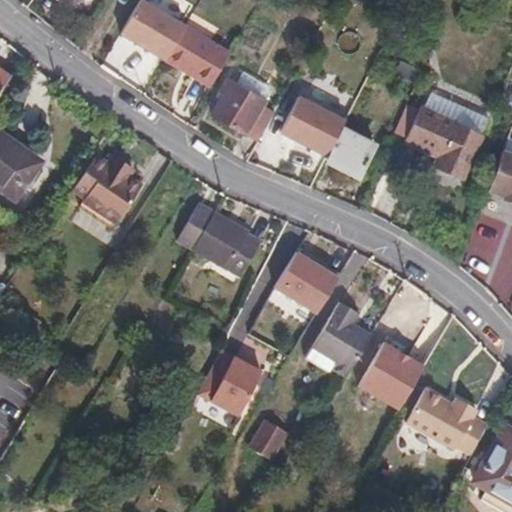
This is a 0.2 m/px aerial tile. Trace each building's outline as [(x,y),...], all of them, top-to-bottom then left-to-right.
[(166,61),(185,27),(139,1),(120,33),(166,61)] [(209,88),(230,53),(185,27),(166,61),(209,88)] [(329,54),(313,84),(338,98),(359,58),(334,44),(329,54)] [(303,79),(313,84),(329,54),(320,49),(303,79)] [(0,88),(10,74),(0,67),(0,88)] [(242,72),(234,85),(261,101),(269,87),(242,72)] [(261,101),(234,85),(226,80),(219,92),(223,94),(211,116),(256,142),(274,112),(261,104),(263,102),(261,101)] [(427,91),(420,107),(480,134),(487,118),(427,91)] [(460,180),(480,134),(420,107),(405,142),(436,156),(431,166),(460,180)] [(0,129),(0,187),(14,197),(40,158),(0,129)] [(375,147),(342,129),(325,160),(360,177),(375,147)] [(511,138),(506,136),(500,151),(511,155),(511,138)] [(112,152),(133,166),(136,162),(115,147),(112,152)] [(99,148),(77,181),(88,189),(85,194),(119,216),(144,179),(131,170),(133,166),(112,152),(110,156),(99,148)] [(511,155),(500,151),(486,190),(502,196),(511,200),(511,155)] [(191,250),(213,215),(200,206),(177,242),(191,250)] [(248,236),(213,215),(191,250),(237,278),(257,246),(247,239),(248,236)] [(482,272),(499,226),(480,219),(463,264),(482,272)] [(323,269),(296,252),(274,287),(315,313),(339,276),(324,267),(323,269)] [(345,376),(371,335),(351,322),(358,312),(339,301),(306,356),(329,370),(331,366),(345,376)] [(427,369),(387,344),(359,390),(401,410),(427,369)] [(258,372),(219,350),(196,393),(237,415),(258,372)] [(466,458),(486,423),(472,416),(475,410),(456,399),(451,406),(422,390),(402,427),(450,453),(451,451),(466,458)] [(339,405),(330,400),(314,426),(323,431),(339,405)] [(269,463),(286,434),(265,421),(248,449),(269,463)] [(511,431),(505,428),(475,480),(511,501),(511,431)]
